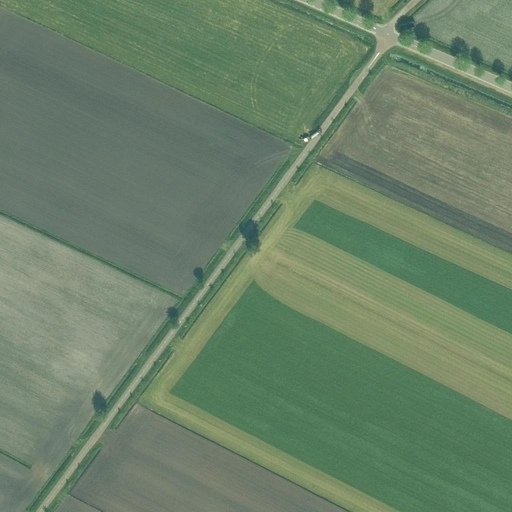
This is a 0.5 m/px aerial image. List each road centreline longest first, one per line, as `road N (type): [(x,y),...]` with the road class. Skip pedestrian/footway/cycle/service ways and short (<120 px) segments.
road 1 (unclassified): [(39,511),(385,34)]
road 2 (unclassified): [(511,88),(385,34)]
